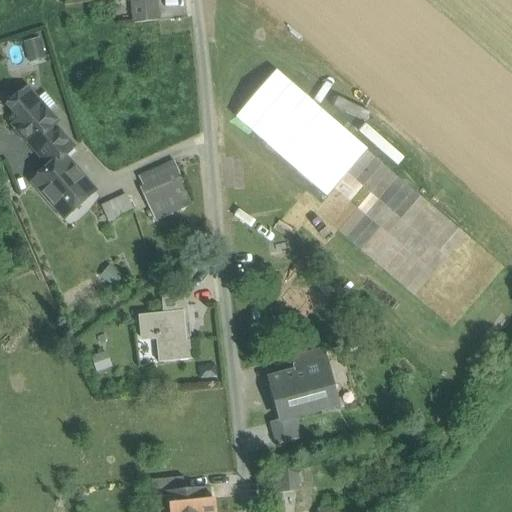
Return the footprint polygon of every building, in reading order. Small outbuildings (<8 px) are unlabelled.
[(157,0),(131,0),(134,24),(159,22),(157,0)] [(28,63),(45,58),(40,36),(22,40),(28,63)] [(56,124),(27,91),(9,106),(21,120),(14,126),(19,132),(18,133),(25,140),(26,140),(36,151),(57,133),(53,128),(56,124)] [(57,133),(36,151),(51,168),(64,157),(72,150),(57,133)] [(64,157),(51,168),(33,184),(65,219),(95,193),(64,157)] [(173,164),(139,178),(144,188),(140,190),(153,219),(190,203),(173,164)] [(126,195),(102,207),(109,223),(134,212),(126,195)] [(129,282),(112,269),(104,280),(120,293),(129,282)] [(185,289),(160,292),(162,310),(187,307),(185,289)] [(183,313),(138,318),(140,340),(156,338),(159,364),(194,360),(192,342),(186,342),(183,313)] [(322,350),(292,358),(296,370),(325,362),(322,350)] [(325,362),(296,370),(297,376),(287,379),(286,373),(268,378),(280,422),(280,423),(295,419),(330,409),(325,393),(333,391),(325,362)] [(295,419),(280,423),(280,422),(270,425),(276,448),(301,441),(295,419)] [(295,469),(280,470),(282,494),(297,493),(295,469)] [(184,478),(151,482),(153,496),(167,494),(185,492),(184,478)] [(185,492),(167,494),(169,511),(215,511),(215,501),(209,502),(207,489),(185,492)]
